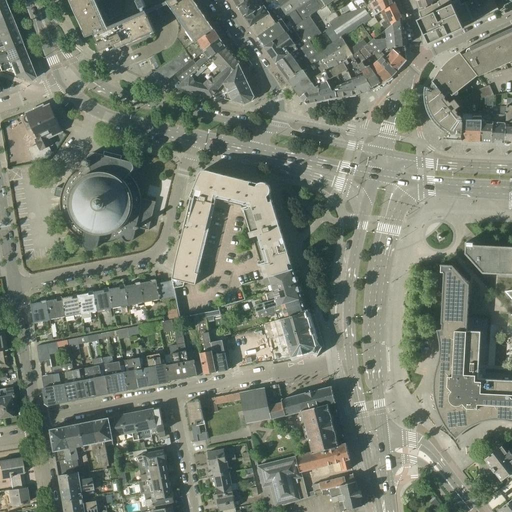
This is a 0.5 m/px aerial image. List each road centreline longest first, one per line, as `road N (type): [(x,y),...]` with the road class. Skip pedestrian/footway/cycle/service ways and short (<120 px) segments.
road 1 (residential): [(15,285),(158,252),(191,137)]
road 2 (secondary): [(383,440),(373,319),(401,180)]
road 3 (secondary): [(264,127),(136,99),(75,68)]
road 4 (residential): [(173,394),(336,361)]
road 5 (residential): [(276,130),(277,93),(216,0)]
road 6 (secondary): [(62,78),(96,110),(191,137)]
road 7 (residential): [(39,421),(173,394)]
road 8 (secondary): [(364,213),(351,272),(350,348)]
road 9 (secondary): [(511,168),(420,163),(381,152)]
road 10 (secondary): [(258,152),(347,188),(364,213)]
road 11 (tertiary): [(470,511),(420,443),(383,440)]
road 12 (residential): [(195,511),(173,394)]
